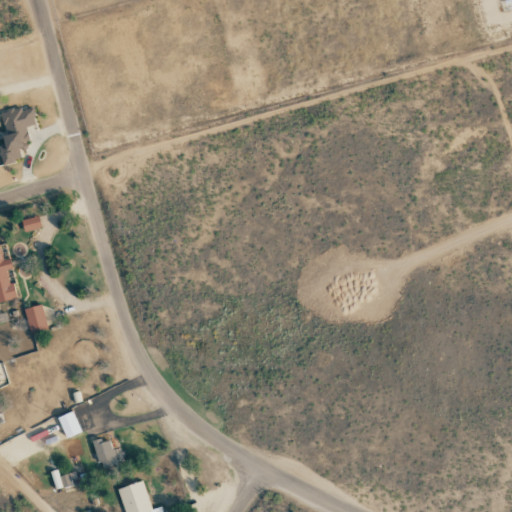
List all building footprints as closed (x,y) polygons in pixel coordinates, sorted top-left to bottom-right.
[(32,107),(1,112),(4,135),(0,135),(0,142),(3,163),(21,160),(19,150),(28,148),(25,126),(35,125),(32,107)] [(40,228),(38,217),(21,220),(23,231),(40,228)] [(47,328),(41,305),(23,309),(29,333),(47,328)] [(66,438),(80,432),(72,411),(57,418),(66,438)] [(94,442),(99,468),(116,465),(110,438),(94,442)] [(59,476),(57,470),(50,472),(55,490),(73,485),(70,473),(59,476)] [(152,510),(142,481),(117,489),(124,511),(160,511),(159,508),(152,510)]
